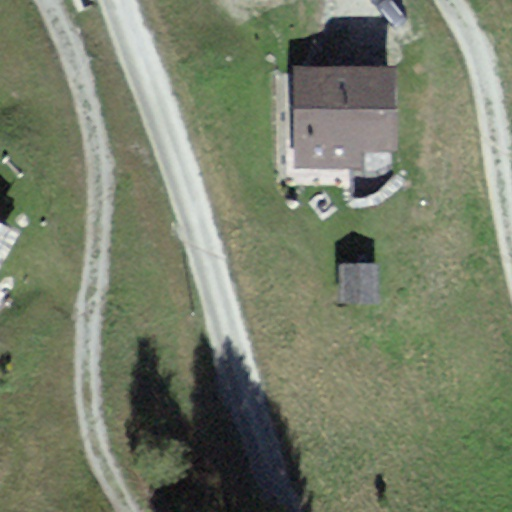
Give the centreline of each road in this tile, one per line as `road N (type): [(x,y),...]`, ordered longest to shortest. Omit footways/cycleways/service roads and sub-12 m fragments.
road 1 (track): [(275,511),(113,0)]
road 2 (track): [(45,0),(81,85),(91,139),(96,202),(85,409),(95,457),(123,511)]
road 3 (track): [(511,251),(477,50),(447,0)]
